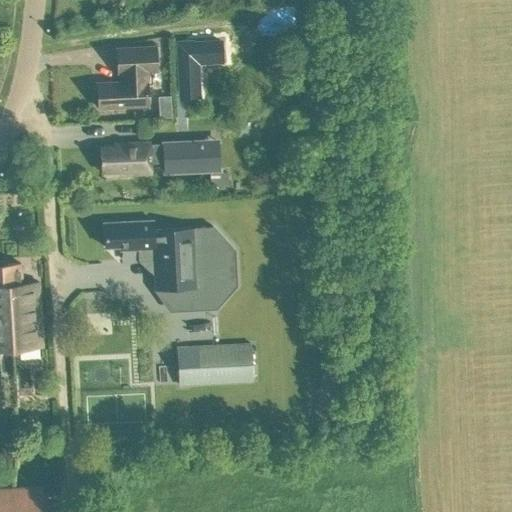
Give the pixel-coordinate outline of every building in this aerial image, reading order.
[(195,88),(194,59),(222,57),(221,41),(177,44),(180,89),(180,97),(196,96),(195,88)] [(156,46),(116,48),(117,72),(121,72),(122,82),(96,83),(98,107),(148,105),(146,71),(157,70),(156,46)] [(170,96),(159,96),(161,116),(171,116),(170,96)] [(168,137),(170,171),(228,168),(227,135),(168,137)] [(113,146),(99,147),(101,171),(132,170),(132,173),(150,172),(149,142),(113,143),(113,146)] [(229,168),(214,170),(215,181),(230,179),(229,168)] [(137,221),(103,222),(104,247),(119,246),(119,249),(138,248),(138,247),(153,247),(155,289),(213,286),(211,226),(152,229),(152,220),(137,221)] [(20,263),(0,264),(0,274),(4,275),(4,283),(9,283),(12,348),(41,346),(37,282),(21,283),(20,263)] [(0,274),(0,347),(11,347),(9,283),(4,283),(4,275),(0,274)] [(250,344),(178,347),(180,384),(252,381),(250,344)] [(39,511),(38,494),(14,496),(15,511),(39,511)] [(0,511),(15,511),(14,496),(0,497),(0,511)]
